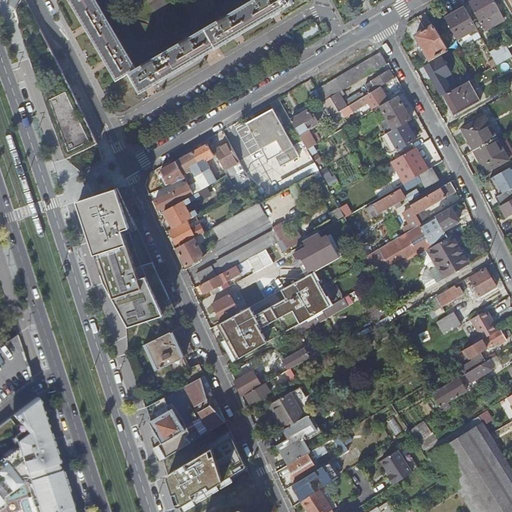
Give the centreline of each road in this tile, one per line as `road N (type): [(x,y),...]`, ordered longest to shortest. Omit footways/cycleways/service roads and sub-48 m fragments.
road 1 (primary): [(150,511),(0,54)]
road 2 (residential): [(283,511),(126,167)]
road 3 (primary): [(0,194),(102,511)]
road 4 (residential): [(126,167),(378,23)]
road 5 (residential): [(378,23),(511,277)]
road 6 (residential): [(126,167),(38,0)]
